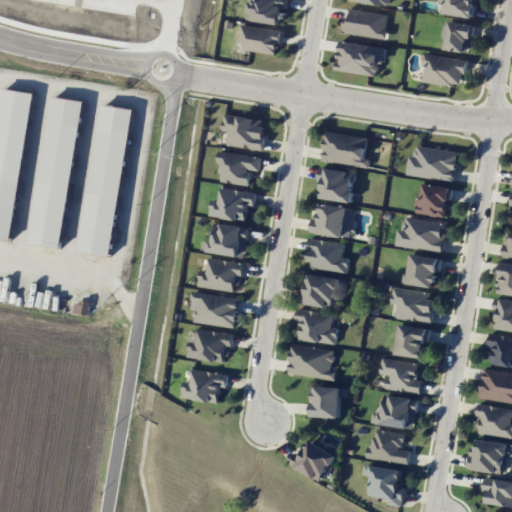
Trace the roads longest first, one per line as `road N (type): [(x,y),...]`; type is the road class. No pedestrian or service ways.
road 1 (residential): [(108,511),(172,108),(148,72),(0,36)]
road 2 (residential): [(490,121),(438,485),(445,511)]
road 3 (residential): [(160,81),(182,75),(511,121)]
road 4 (residential): [(268,421),(260,382),(306,95)]
road 5 (residential): [(508,0),(490,121)]
